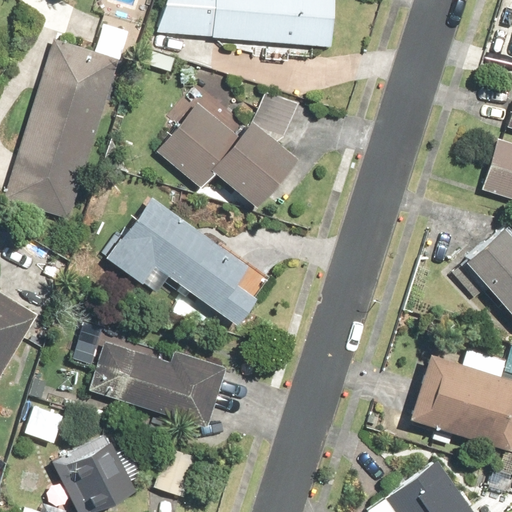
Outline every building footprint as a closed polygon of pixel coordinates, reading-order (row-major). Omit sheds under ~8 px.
[(166,0),(155,32),(329,44),(331,0),(166,0)] [(53,37),(1,198),(68,219),(120,59),(53,37)] [(296,157),(250,120),(238,135),(196,101),(194,104),(155,151),(200,188),(212,172),(255,207),(296,157)] [(511,141),(495,136),(478,189),(511,199),(511,141)] [(150,195),(104,257),(140,284),(142,282),(154,291),(166,275),(233,325),(266,280),(150,195)] [(462,260),(511,318),(511,238),(502,227),(462,260)] [(0,376),(38,315),(0,291),(0,376)] [(168,360),(101,341),(87,390),(205,424),(222,365),(171,350),(168,360)] [(511,379),(427,352),(405,419),(508,453),(510,446),(511,446),(511,379)] [(63,408),(26,396),(15,429),(53,441),(63,408)] [(105,434),(49,460),(73,511),(91,511),(133,492),(105,434)] [(193,458),(160,451),(152,488),(185,495),(193,458)] [(472,511),(436,459),(380,497),(390,511),(472,511)] [(511,472),(488,466),(482,486),(505,493),(511,472)]
